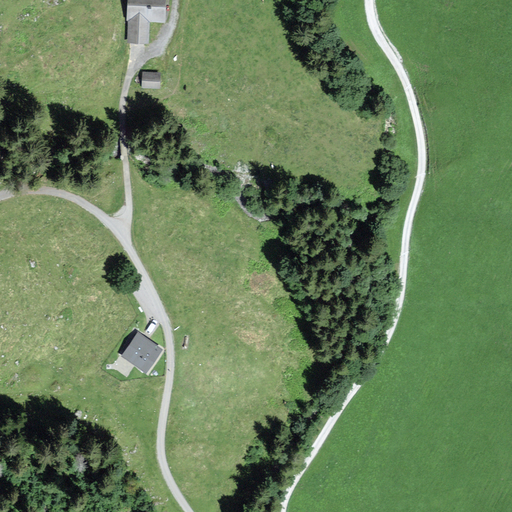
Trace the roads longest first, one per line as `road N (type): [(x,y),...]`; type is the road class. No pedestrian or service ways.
road 1 (track): [(282,511),(398,322),(409,282),(409,230),(427,167),(424,125),(370,0)]
road 2 (unclassified): [(0,196),(41,188),(71,195),(110,217),(143,265),(167,326),(164,463),(189,511)]
road 3 (track): [(122,235),(129,199),(122,118),(134,57)]
